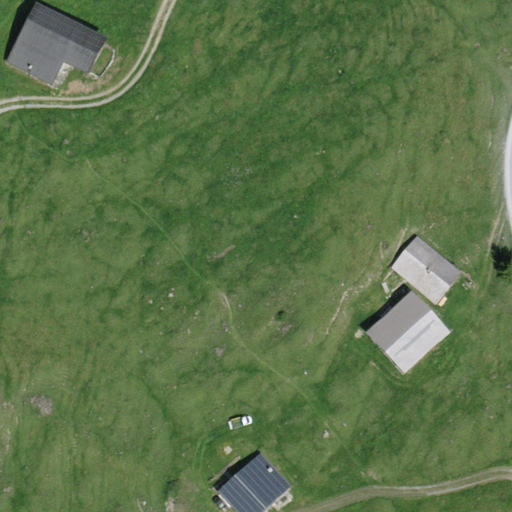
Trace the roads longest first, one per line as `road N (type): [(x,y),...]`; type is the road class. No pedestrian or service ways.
road 1 (track): [(169,0),(134,77),(105,99),(0,106)]
road 2 (track): [(382,486),(421,491),(511,475)]
